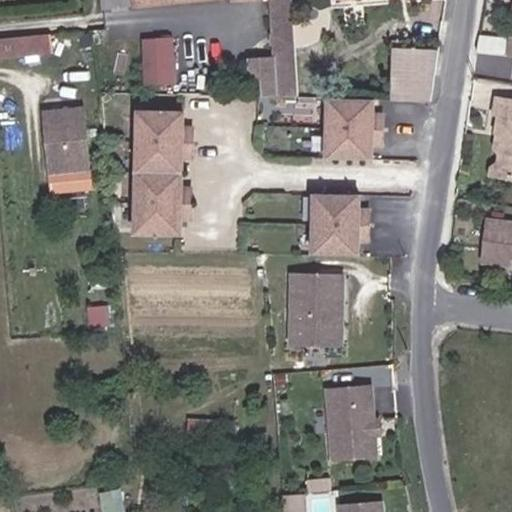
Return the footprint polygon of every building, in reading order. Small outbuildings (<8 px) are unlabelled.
[(295,0),(102,0),(103,8),(136,5),(137,7),(199,0),(232,0),(236,0),(269,0),(275,59),(262,59),(263,97),(300,98),(295,0)] [(82,60),(97,58),(93,30),(79,32),(82,60)] [(54,54),(52,35),(21,38),(23,57),(54,54)] [(0,59),(23,57),(21,38),(0,39),(0,59)] [(159,69),(175,68),(174,38),(158,39),(159,69)] [(509,48),(510,40),(480,38),(478,54),(509,55),(509,48)] [(148,85),(146,40),(133,40),(135,86),(148,85)] [(393,100),(431,101),(439,51),(394,49),(393,100)] [(372,114),(373,99),(327,98),(326,159),(371,161),(372,144),(382,144),(382,114),(372,114)] [(497,177),(511,179),(511,101),(498,99),(495,115),(499,116),(497,133),(507,135),(506,140),(502,142),(497,177)] [(44,112),(49,157),(63,156),(65,170),(89,168),(83,109),(44,112)] [(136,229),(182,229),(182,215),(192,215),(192,185),(182,185),(182,157),(192,157),(192,127),(182,127),(183,113),(137,112),(136,229)] [(63,156),(49,157),(51,171),(65,170),(63,156)] [(313,250),(359,251),(360,237),(370,237),(370,207),(360,207),(361,196),(315,194),(313,250)] [(511,256),(511,221),(489,219),(484,261),(502,264),(504,256),(511,256)] [(342,342),(345,271),(301,269),(299,340),(342,342)] [(377,453),(371,383),(327,386),(333,456),(377,453)] [(303,508),(304,492),(287,492),(286,508),(303,508)] [(0,511),(11,511),(10,495),(0,496),(0,511)] [(384,511),(384,500),(341,503),(341,511),(384,511)]
